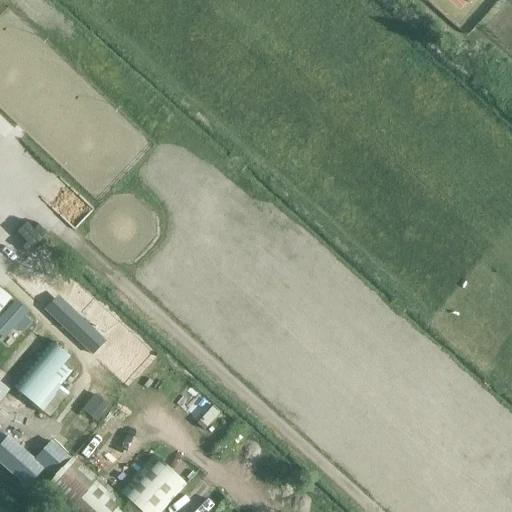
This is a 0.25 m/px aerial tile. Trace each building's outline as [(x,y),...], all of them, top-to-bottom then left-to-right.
[(0,314),(12,299),(0,288),(0,314)] [(46,308),(94,353),(108,338),(60,292),(46,308)] [(0,331),(6,335),(13,325),(23,332),(35,314),(15,300),(0,320),(0,331)] [(78,366),(50,341),(11,386),(43,413),(63,390),(60,387),(78,366)] [(0,382),(0,401),(9,390),(0,382)] [(93,392),(86,411),(104,418),(111,399),(93,392)] [(10,435),(0,445),(0,462),(26,487),(44,468),(53,477),(72,457),(52,438),(32,457),(10,435)] [(163,511),(184,489),(151,457),(111,499),(73,463),(48,489),(72,511),(163,511)]
